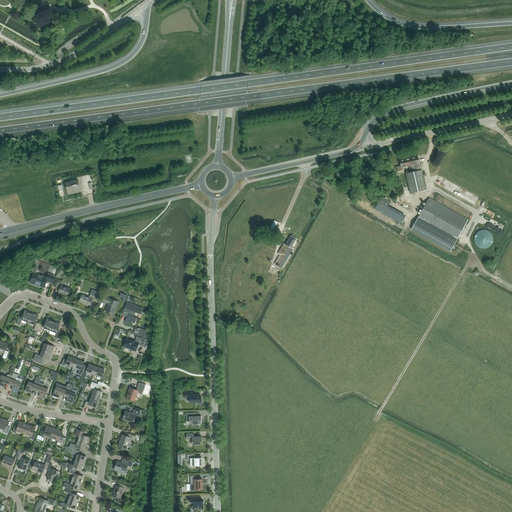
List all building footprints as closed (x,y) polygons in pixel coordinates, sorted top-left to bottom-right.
[(421,170),(420,170),(419,166),(420,166),(418,156),(409,158),(411,165),(412,169),(413,172),(406,173),(410,193),(425,189),(421,170)] [(402,167),(406,166),(404,159),(399,160),(400,166),(399,166),(396,167),(397,171),(403,170),(402,167)] [(68,194),(80,192),(78,180),(65,183),(68,194)] [(401,224),(405,217),(388,207),(390,202),(381,197),(375,209),(401,224)] [(429,198),(410,231),(449,253),(468,220),(429,198)] [(491,244),(493,240),(492,236),(489,231),(484,230),(480,231),(477,233),(475,235),(475,237),(475,241),(476,244),(479,247),(484,248),(488,247),(491,244)] [(292,245),(295,240),(296,239),(291,236),(286,244),(284,243),(278,253),(281,255),(275,264),(277,266),(281,268),(293,249),(291,248),(292,245)] [(52,282),(54,276),(48,274),(47,278),(34,273),(30,283),(37,285),(37,284),(44,287),(46,280),(52,282)] [(67,296),(70,289),(58,284),(59,282),(56,281),(54,287),(60,289),(58,293),(67,296)] [(91,301),(95,303),(100,292),(92,289),(89,297),(83,295),(80,301),(89,305),(91,301)] [(113,314),(118,302),(106,297),(107,295),(104,293),(101,300),(109,303),(106,311),(113,314)] [(128,295),(121,293),(119,297),(123,299),(122,301),(125,302),(128,295)] [(135,312),(141,314),(143,308),(127,302),(122,315),(126,317),(125,322),(131,324),(131,322),(135,324),(137,318),(133,317),(135,312)] [(28,322),(32,312),(25,310),(22,317),(19,316),(17,323),(20,325),(22,320),(28,322)] [(34,324),(38,315),(32,312),(28,322),(34,324)] [(50,330),(54,321),(47,318),(44,328),(50,330)] [(57,339),(60,332),(57,331),(60,323),(54,321),(50,330),(56,333),(54,338),(57,339)] [(141,328),(138,335),(142,337),(144,337),(146,334),(147,330),(141,328)] [(127,339),(124,347),(135,351),(137,344),(141,346),(144,347),(146,347),(148,339),(147,339),(144,338),(144,337),(142,337),(142,338),(137,336),(135,342),(127,339)] [(52,353),(55,347),(47,344),(48,341),(41,338),(40,342),(45,344),(43,350),(52,353)] [(6,359),(9,352),(6,351),(8,343),(2,341),(0,346),(0,351),(4,353),(2,358),(6,359)] [(50,360),(52,353),(43,350),(40,356),(35,354),(33,360),(43,364),(45,358),(50,360)] [(73,367),(76,359),(69,356),(67,360),(64,359),(61,365),(65,366),(65,364),(73,367)] [(85,365),(83,364),(84,362),(76,359),(73,367),(79,369),(77,374),(81,376),(82,373),(85,367),(85,365)] [(93,375),(97,367),(89,364),(87,368),(85,367),(82,373),(81,376),(79,380),(85,382),(86,380),(84,379),(87,372),(93,375)] [(97,367),(93,375),(101,378),(104,369),(97,367)] [(13,373),(13,372),(10,371),(9,375),(8,374),(6,377),(2,375),(1,375),(0,378),(0,385),(3,387),(5,383),(9,384),(12,376),(13,373)] [(20,382),(21,380),(17,378),(18,375),(13,373),(12,376),(9,384),(13,386),(11,390),(17,392),(21,382),(20,382)] [(39,383),(41,379),(36,377),(35,381),(33,384),(29,382),(29,381),(25,391),(31,393),(32,390),(36,391),(39,383)] [(143,393),(144,388),(146,384),(139,382),(136,390),(130,388),(126,398),(134,401),(137,392),(143,393)] [(39,383),(36,391),(40,393),(39,396),(44,399),(48,389),(43,387),(43,384),(39,383)] [(91,385),(90,387),(94,389),(91,396),(99,400),(102,392),(97,390),(98,388),(91,385)] [(64,396),(67,387),(63,386),(61,388),(57,387),(57,386),(56,386),(53,396),(58,398),(60,394),(64,396)] [(66,401),(72,403),(77,391),(71,388),(71,389),(70,389),(67,387),(64,396),(68,397),(66,401)] [(184,391),(185,398),(189,398),(189,402),(197,402),(197,404),(201,404),(201,399),(200,399),(200,394),(194,395),(194,391),(184,391)] [(96,407),(99,400),(91,396),(88,402),(86,401),(84,407),(90,409),(92,406),(96,407)] [(139,416),(140,412),(133,409),(132,414),(126,412),(123,420),(132,423),(135,415),(139,416)] [(201,423),(201,416),(194,417),(194,412),(186,413),(186,422),(189,422),(189,423),(193,423),(193,425),(197,424),(197,423),(201,423)] [(1,418),(0,420),(0,428),(5,430),(4,432),(7,433),(10,427),(7,426),(9,421),(1,418)] [(21,433),(24,434),(27,425),(20,422),(18,426),(15,425),(12,432),(16,433),(16,431),(21,433)] [(27,425),(24,434),(31,437),(30,438),(34,440),(36,433),(33,432),(35,427),(27,425)] [(48,437),(51,438),(54,429),(47,426),(45,430),(42,429),(39,436),(43,437),(43,435),(48,437)] [(54,429),(51,438),(58,441),(56,444),(63,447),(66,438),(60,436),(62,432),(54,429)] [(89,437),(83,435),(85,432),(76,429),(74,435),(79,437),(78,440),(87,444),(89,437)] [(198,444),(202,444),(201,436),(194,437),(194,433),(186,433),(186,439),(192,439),(192,444),(195,444),(195,445),(198,445),(198,444)] [(136,436),(129,434),(128,436),(122,434),(117,447),(126,450),(130,438),(134,440),(136,436)] [(85,450),(87,444),(78,440),(76,445),(71,443),(69,448),(73,449),(76,450),(77,447),(85,450)] [(80,451),(76,450),(73,449),(71,453),(76,455),(75,460),(84,463),(86,457),(79,454),(80,451)] [(26,470),(29,460),(22,457),(24,453),(21,452),(18,459),(21,460),(18,467),(26,470)] [(194,454),(186,455),(187,461),(190,461),(190,466),(201,465),(201,458),(194,458),(194,454)] [(12,467),(15,459),(5,456),(2,463),(12,467)] [(131,467),(133,462),(125,459),(124,464),(117,462),(114,470),(124,473),(127,466),(131,467)] [(82,470),(84,463),(75,460),(73,465),(68,463),(66,467),(70,468),(73,470),(74,467),(82,470)] [(46,470),(49,463),(46,462),(45,465),(35,461),(32,469),(42,473),(44,469),(46,470)] [(54,481),(58,471),(51,468),(52,464),(49,463),(46,470),(49,471),(47,478),(54,481)] [(77,471),(73,470),(70,468),(68,472),(73,474),(71,479),(81,483),(83,476),(76,474),(77,471)] [(195,490),(195,489),(202,489),(202,485),(203,485),(203,483),(202,483),(202,479),(198,479),(197,475),(190,476),(190,484),(190,491),(195,490)] [(78,489),(81,483),(71,479),(70,484),(65,482),(63,487),(67,488),(70,489),(71,486),(78,489)] [(128,486),(118,483),(117,485),(115,485),(112,495),(111,497),(115,499),(114,501),(114,502),(115,502),(124,505),(125,501),(121,500),(122,498),(121,497),(123,491),(126,492),(128,486)] [(74,490),(70,489),(67,488),(65,492),(70,494),(68,499),(78,502),(80,496),(73,493),(74,490)] [(197,508),(203,508),(203,501),(199,501),(199,496),(189,496),(189,502),(193,502),(193,505),(191,508),(195,511),(197,508)] [(56,501),(55,500),(48,498),(47,501),(40,498),(38,503),(37,503),(36,506),(45,510),(48,503),(55,506),(56,501)] [(75,509),(78,502),(68,499),(67,504),(62,502),(60,506),(67,509),(68,506),(75,509)]
